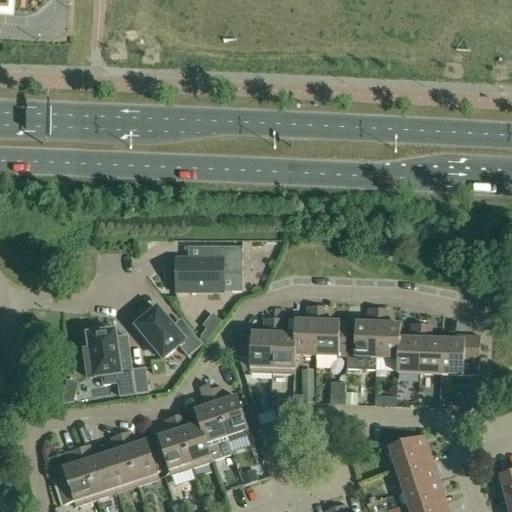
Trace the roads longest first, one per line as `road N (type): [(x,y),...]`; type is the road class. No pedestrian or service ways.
road 1 (primary): [(511,136),(0,113)]
road 2 (primary): [(0,163),(511,184)]
road 3 (residential): [(22,422),(188,398),(255,310),(291,297),(470,315)]
road 4 (residential): [(454,455),(443,419),(323,413)]
road 5 (residential): [(286,504),(347,486),(323,413)]
road 6 (residential): [(286,504),(262,433),(323,413)]
